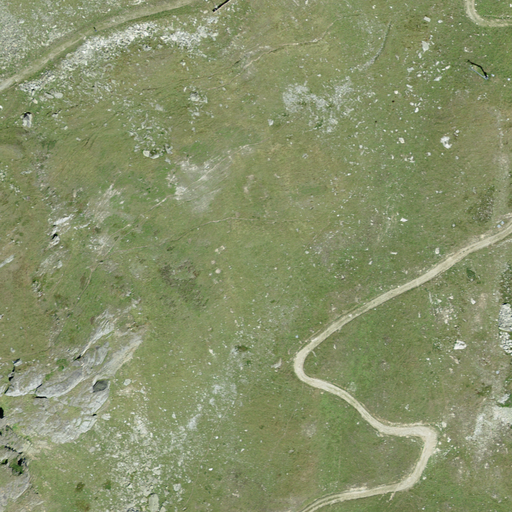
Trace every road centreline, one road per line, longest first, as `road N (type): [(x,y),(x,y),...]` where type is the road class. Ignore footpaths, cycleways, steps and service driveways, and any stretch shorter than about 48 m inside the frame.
road 1 (track): [(306,511),(400,486),(416,475),(430,440),(420,431),(380,428),(342,393),(302,378),(303,353),(340,321),(511,227)]
road 2 (track): [(199,0),(102,27),(0,80)]
